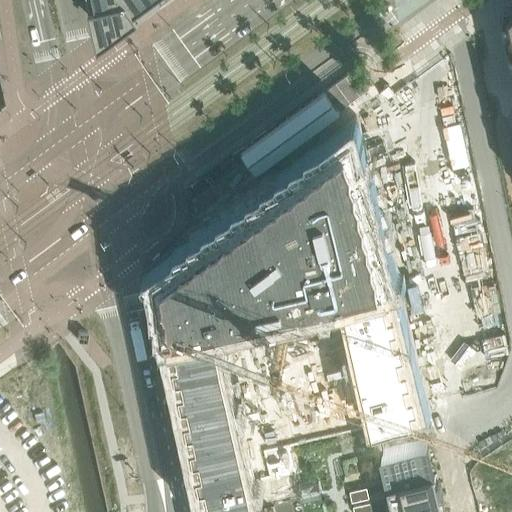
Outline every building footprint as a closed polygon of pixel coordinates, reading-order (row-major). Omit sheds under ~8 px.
[(96,0),(102,29),(142,0),(141,0),(96,0)] [(352,125),(156,268),(208,488),(232,483),(238,510),(265,504),(267,511),(394,511),(386,474),(375,423),(425,411),(352,125)] [(430,438),(383,448),(390,477),(436,467),(430,438)] [(436,467),(390,477),(390,480),(395,500),(396,503),(442,493),(441,488),(444,488),(441,475),(438,475),(436,467)] [(442,493),(396,503),(397,511),(443,511),(447,511),(445,505),(447,505),(444,494),(443,494),(442,493)]
